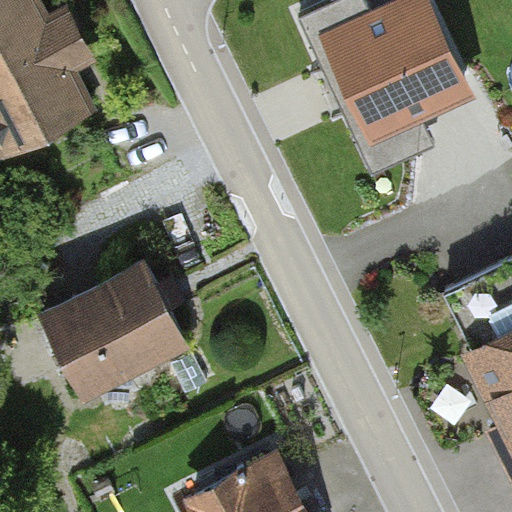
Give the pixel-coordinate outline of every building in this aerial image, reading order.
[(34,0),(0,0),(0,141),(82,100),(64,64),(82,54),(57,4),(41,12),(34,0)] [(303,0),(300,2),(375,155),(434,126),(419,96),(469,72),(434,0),(303,0)] [(131,264),(36,317),(77,390),(172,337),(131,264)] [(511,265),(453,295),(487,362),(511,410),(511,421),(494,431),(511,465),(511,265)] [(300,511),(267,445),(186,486),(199,511),(300,511)]
